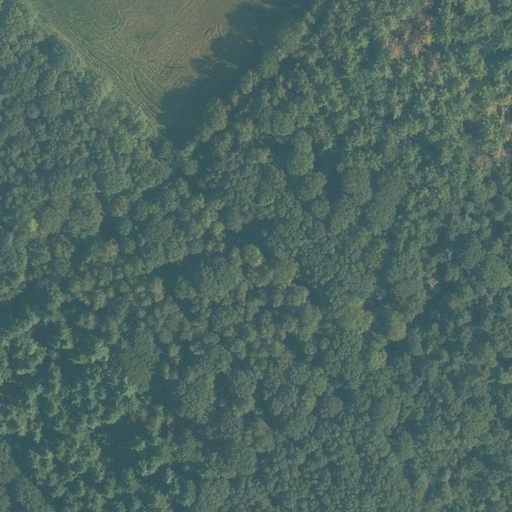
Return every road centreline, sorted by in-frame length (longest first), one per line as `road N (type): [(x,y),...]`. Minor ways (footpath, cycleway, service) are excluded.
road 1 (track): [(363,373),(334,306),(180,167)]
road 2 (track): [(180,167),(0,3)]
road 3 (track): [(363,373),(169,511)]
road 4 (track): [(180,167),(0,305)]
road 5 (track): [(330,0),(180,167)]
road 6 (track): [(492,234),(363,373)]
